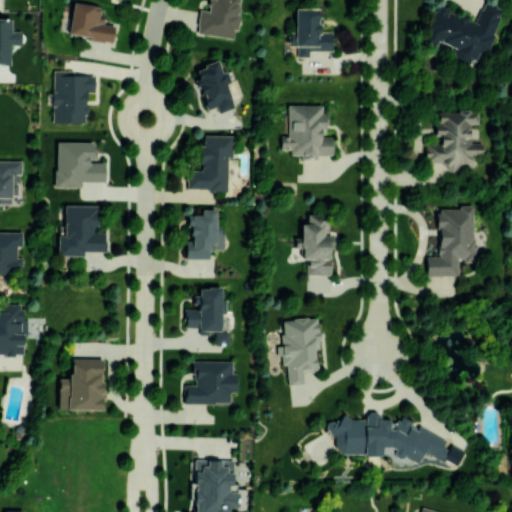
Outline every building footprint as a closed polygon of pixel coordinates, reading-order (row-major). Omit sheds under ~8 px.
[(199,9),(196,34),(235,38),(239,0),(208,0),(207,10),(199,9)] [(476,22),(438,6),(431,6),(427,17),(427,40),(434,42),(441,42),(455,47),(455,62),(475,62),(478,53),(488,53),(494,35),(494,32),(498,21),(497,0),(496,0),(484,0),(476,22)] [(111,42),(114,23),(98,20),(100,6),(72,2),(67,35),(111,42)] [(331,51),(331,31),(318,31),(318,8),(294,8),(294,31),(288,31),(288,56),(308,56),(308,51),(331,51)] [(11,18),(0,18),(0,63),(10,63),(11,18)] [(234,107),(226,83),(230,81),(226,70),(221,71),(217,60),(195,68),(198,78),(196,79),(206,110),(216,107),(218,112),(234,107)] [(52,122),(85,122),(86,92),(93,92),(94,75),(73,74),(73,70),(52,70),(52,122)] [(331,155),(332,137),(323,137),(323,105),(287,104),(287,135),(280,135),(279,149),(289,149),(289,155),(298,155),(298,159),(317,159),(317,155),(331,155)] [(438,113),(438,123),(434,125),(434,128),(441,141),(438,143),(426,144),(424,154),(424,155),(430,168),(427,178),(433,180),(449,172),(450,172),(461,167),(462,163),(470,163),(472,156),(482,156),(481,142),(472,143),(469,135),(471,123),(478,123),(478,110),(472,109),(461,109),(456,111),(438,113)] [(186,189),(227,189),(227,157),(231,157),(232,135),(201,135),(201,169),(186,169),(186,189)] [(94,141),(55,141),(54,187),(81,187),(81,181),(104,182),(104,162),(94,161),(94,141)] [(21,160),(0,160),(0,202),(11,202),(11,195),(16,195),(16,174),(21,174),(21,160)] [(57,255),(82,255),(82,251),(104,251),(104,232),(96,232),(97,205),(64,204),(63,234),(57,234),(57,255)] [(425,275),(458,275),(458,260),(474,260),(474,207),(437,207),(437,256),(425,256),(425,275)] [(222,249),(222,224),(215,224),(215,209),(200,209),(200,214),(187,214),(187,258),(208,258),(208,249),(222,249)] [(330,275),(331,234),(326,234),(326,214),(305,214),(305,223),(301,223),(300,237),(294,237),(294,248),(301,248),(300,258),(305,258),(305,274),(330,275)] [(21,231),(0,231),(0,273),(22,273),(22,257),(16,257),(16,246),(22,246),(21,231)] [(224,287),(195,287),(195,308),(183,308),(184,327),(198,327),(198,333),(214,332),(214,343),(225,343),(224,287)] [(0,353),(25,354),(25,318),(21,318),(21,304),(3,304),(3,311),(0,311),(0,353)] [(287,385),(303,384),(302,372),(316,371),(315,349),(318,349),(317,317),(280,319),(282,345),(276,345),(276,355),(280,355),(281,364),(286,364),(287,385)] [(58,378),(57,409),(101,409),(102,358),(70,358),(70,378),(58,378)] [(235,391),(235,371),(232,371),(232,360),(192,360),(192,384),(183,384),(183,403),(229,403),(229,391),(235,391)] [(463,450),(399,415),(395,423),(389,423),(389,419),(387,419),(373,411),(367,411),(363,419),(352,419),(342,414),(339,420),(328,419),(326,423),(326,431),(334,435),(333,448),(344,454),(381,455),(381,446),(392,447),(392,454),(397,457),(405,457),(416,463),(422,452),(437,460),(446,460),(455,465),(463,450)] [(226,511),(227,507),(236,507),(237,483),(232,483),(232,461),(222,460),(222,459),(194,459),(192,511),(226,511)]
